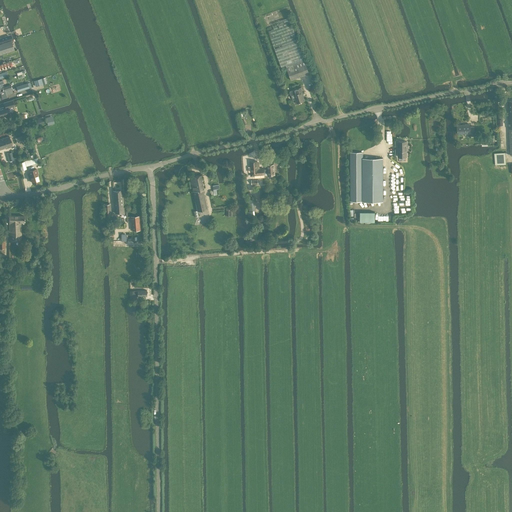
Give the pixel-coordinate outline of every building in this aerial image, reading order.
[(268,31),(281,67),(285,65),(286,66),(304,60),(289,17),(272,24),(274,29),(268,31)] [(0,43),(0,54),(14,50),(11,40),(0,43)] [(291,80),(309,73),(304,60),(286,66),(291,80)] [(27,83),(16,86),(17,91),(29,88),(27,83)] [(293,100),(295,99),(296,103),(304,100),(303,96),(304,96),(301,87),(290,91),(289,92),(290,94),(291,95),(293,100)] [(5,116),(6,115),(10,114),(8,107),(14,106),(12,100),(4,102),(5,106),(0,107),(0,116),(2,116),(3,117),(5,116)] [(46,117),(48,125),(54,123),(52,116),(46,117)] [(465,125),(457,125),(457,133),(470,133),(470,135),(474,135),(474,127),(470,127),(470,124),(465,124),(465,125)] [(12,145),(11,142),(9,136),(0,138),(0,148),(12,145)] [(406,142),(399,142),(398,142),(398,157),(406,157),(406,151),(408,151),(408,146),(406,146),(406,142)] [(362,152),(350,152),(350,201),(362,201),(362,173),(383,173),(383,158),(362,158),(362,152)] [(495,165),(505,164),(505,152),(494,153),(495,165)] [(32,159),(28,160),(19,162),(21,170),(26,169),(26,166),(36,163),(39,162),(38,157),(32,159)] [(257,161),(251,161),(251,175),(264,174),(264,172),(267,172),(267,176),(274,175),(275,175),(274,164),(267,164),(267,165),(267,169),(263,170),(263,168),(259,169),(259,164),(258,162),(257,162),(257,161)] [(33,182),(38,181),(36,173),(37,173),(36,169),(30,171),(33,182)] [(208,208),(201,174),(191,176),(197,210),(208,208)] [(113,191),(115,213),(125,212),(123,190),(113,191)] [(375,212),(360,212),(360,221),(374,222),(375,212)] [(140,215),(131,216),(132,230),(141,229),(140,215)] [(24,216),(9,216),(9,241),(21,241),(21,229),(21,226),(21,221),(24,221),(24,216)] [(147,290),(140,290),(138,290),(135,290),(130,290),(130,300),(136,299),(136,296),(138,296),(147,296),(147,290)]
